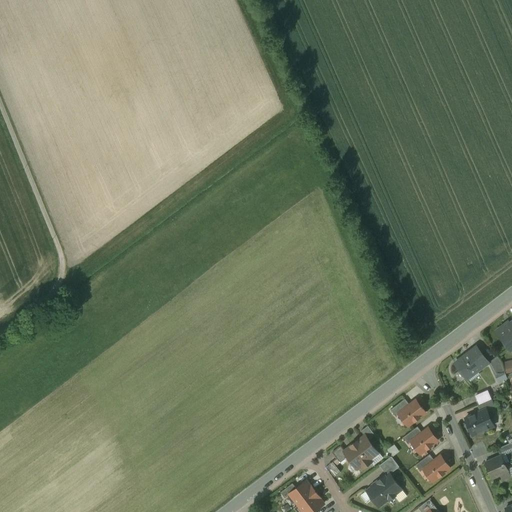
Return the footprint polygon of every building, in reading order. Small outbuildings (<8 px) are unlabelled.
[(511,322),(507,327),(505,325),(497,331),(509,348),(511,345),(511,322)] [(477,346),(456,363),(468,379),(468,378),(466,376),(476,368),(478,371),(489,362),(477,346)] [(498,356),(491,361),(496,372),(494,373),(497,378),(506,374),(503,362),(498,356)] [(405,399),(391,410),(396,416),(399,414),(399,413),(410,405),(405,399)] [(492,399),(478,405),(480,412),(488,408),(488,409),(495,406),(492,399)] [(410,405),(399,413),(399,414),(409,426),(426,413),(416,400),(410,405)] [(480,412),(467,418),(474,435),(484,430),(483,428),(492,424),(493,426),(494,426),(490,416),(491,416),(488,409),(488,408),(480,412)] [(376,435),(368,426),(361,431),(365,436),(366,435),(369,440),(376,435)] [(418,427),(404,437),(409,444),(412,442),(411,441),(422,433),(418,427)] [(422,433),(411,441),(412,442),(421,454),(439,441),(429,428),(422,433)] [(345,451),(345,452),(348,456),(346,458),(351,465),(353,463),(358,469),(362,466),(364,468),(372,462),(370,459),(379,453),(369,440),(366,435),(365,436),(345,451)] [(511,442),(499,448),(501,454),(511,448),(511,442)] [(341,446),(333,453),(341,463),(346,458),(348,456),(345,452),(345,451),(341,446)] [(430,454),(416,465),(421,472),(424,469),(435,460),(430,454)] [(435,460),(424,469),(433,482),(451,468),(441,455),(435,460)] [(392,456),(380,465),(388,475),(390,473),(391,474),(400,467),(392,456)] [(502,456),(486,463),(493,478),(500,475),(502,474),(502,473),(508,470),(509,470),(502,456)] [(508,470),(502,473),(502,474),(500,475),(503,480),(511,476),(508,470)] [(381,479),(378,481),(385,490),(386,489),(393,498),(397,495),(396,494),(402,489),(391,474),(390,473),(388,475),(382,480),(381,479)] [(297,488),(291,493),(292,493),(291,494),(299,505),(316,492),(312,486),(311,487),(306,481),(297,488)] [(376,485),(368,491),(372,497),(372,500),(375,504),(378,504),(380,507),(389,499),(390,500),(393,498),(386,489),(385,490),(378,481),(376,483),(376,485)] [(293,483),(281,492),(285,498),(291,494),(292,493),(291,493),(297,488),(293,483)] [(316,492),(299,505),(304,511),(313,511),(315,511),(324,504),(319,498),(320,498),(316,492)] [(430,499),(419,508),(422,511),(429,511),(431,511),(437,511),(439,511),(430,499)]
